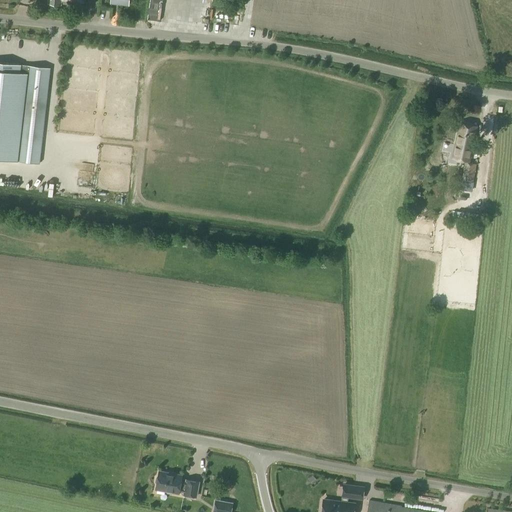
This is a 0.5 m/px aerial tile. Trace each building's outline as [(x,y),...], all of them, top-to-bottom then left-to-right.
[(0,159),(37,163),(48,70),(21,67),(21,65),(0,62),(0,159)] [(459,123),(454,149),(471,153),(476,126),(459,123)] [(465,162),(462,180),(472,182),(473,182),(476,164),(465,162)] [(154,478),(154,482),(155,484),(154,489),(164,491),(165,493),(169,494),(171,493),(177,494),(177,491),(182,492),(182,495),(194,497),(197,482),(184,480),(184,482),(179,481),(180,476),(171,474),(171,475),(166,474),(166,473),(157,471),(156,477),(154,478)] [(312,475),(307,480),(312,484),(316,480),(312,475)] [(344,486),(343,497),(348,498),(362,500),(364,489),(344,486)] [(342,503),(324,501),(323,510),(336,511),(353,511),(355,505),(347,504),(348,498),(343,497),(342,503)] [(214,501),(211,511),(228,511),(230,504),(214,501)] [(368,501),(366,511),(424,511),(401,508),(402,507),(368,501)]
